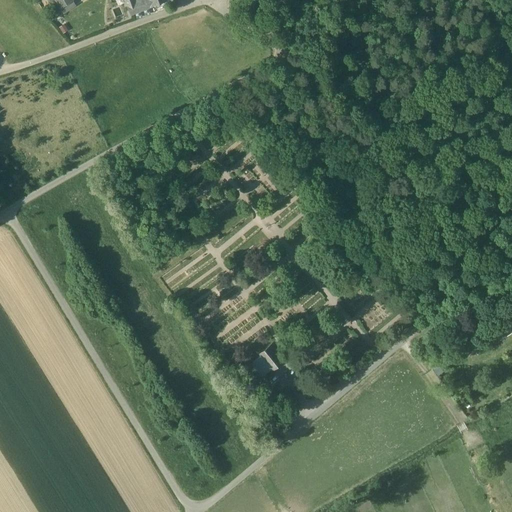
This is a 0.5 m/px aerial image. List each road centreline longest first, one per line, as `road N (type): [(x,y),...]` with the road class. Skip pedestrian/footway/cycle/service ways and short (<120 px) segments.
road 1 (unclassified): [(202,511),(426,326),(511,280)]
road 2 (unclassified): [(5,212),(188,511)]
road 3 (unclassified): [(5,212),(292,59)]
road 4 (track): [(292,59),(511,228)]
road 5 (residential): [(205,3),(0,82)]
